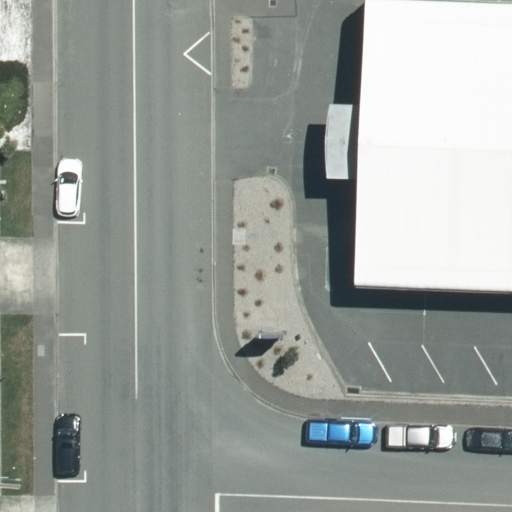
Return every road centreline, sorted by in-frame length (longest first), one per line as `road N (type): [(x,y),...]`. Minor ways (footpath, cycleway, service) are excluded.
road 1 (tertiary): [(135,490),(132,0)]
road 2 (unclassified): [(511,505),(135,490)]
